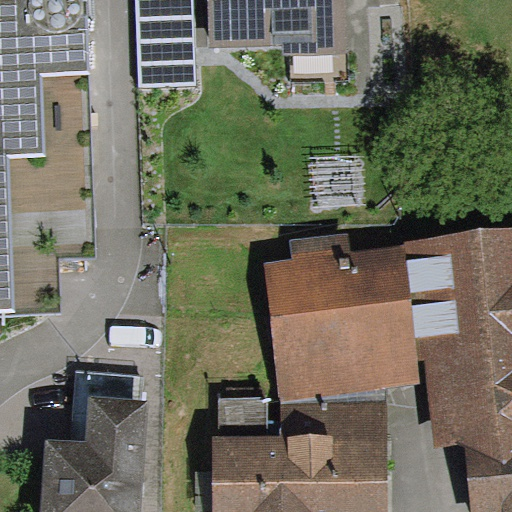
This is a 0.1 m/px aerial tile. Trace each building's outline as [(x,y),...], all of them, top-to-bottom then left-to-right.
[(0,0),(0,334),(3,332),(3,318),(61,314),(59,259),(94,260),(88,16),(81,17),(83,8),(82,0),(0,0)] [(330,0),(198,0),(200,46),(332,40),(330,0)] [(465,445),(470,511),(511,511),(511,245),(413,253),(428,448),(465,445)] [(212,414),(213,511),(382,511),(384,446),(382,394),(417,390),(403,259),(268,275),(284,411),(212,414)] [(42,511),(139,511),(147,409),(139,408),(141,383),(72,378),(66,456),(47,455),(42,511)]
